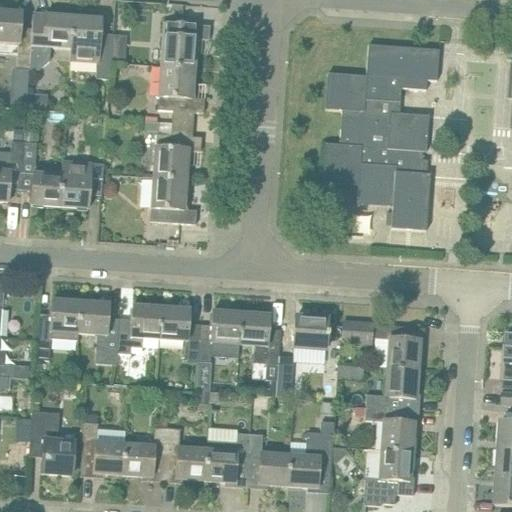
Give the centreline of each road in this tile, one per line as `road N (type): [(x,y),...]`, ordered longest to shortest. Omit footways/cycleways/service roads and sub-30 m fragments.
road 1 (unclassified): [(255,270),(272,0)]
road 2 (residential): [(0,253),(255,270)]
road 3 (residential): [(456,511),(472,284)]
road 4 (residential): [(472,284),(255,270)]
road 5 (unclassified): [(511,12),(341,0)]
